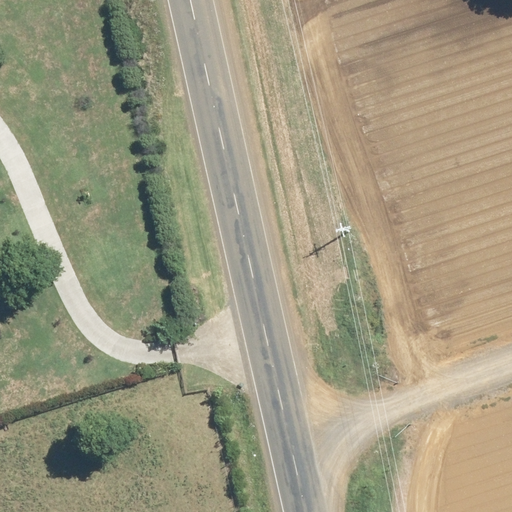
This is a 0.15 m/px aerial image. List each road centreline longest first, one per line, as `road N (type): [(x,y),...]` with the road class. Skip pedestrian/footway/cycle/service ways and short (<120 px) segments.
road 1 (secondary): [(303,511),(188,0)]
road 2 (unknown): [(285,434),(511,367)]
